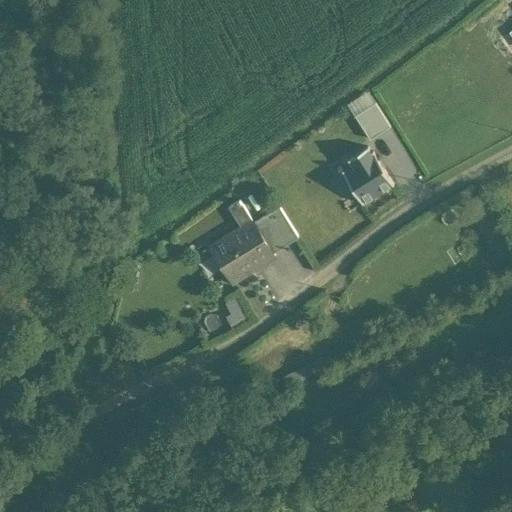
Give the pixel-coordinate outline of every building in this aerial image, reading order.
[(365,111),(341,126),(352,145),(377,130),(365,111)] [(300,145),(276,161),(281,169),(305,154),(300,145)] [(373,152),(343,171),(363,202),(392,183),(373,152)] [(241,226),(210,245),(233,281),(275,255),(273,252),(254,221),(240,198),(229,205),(241,226)] [(299,236),(280,206),(254,221),(273,252),(299,236)] [(235,323),(249,317),(238,294),(224,300),(235,323)] [(321,356),(286,375),(296,393),(331,374),(321,356)]
